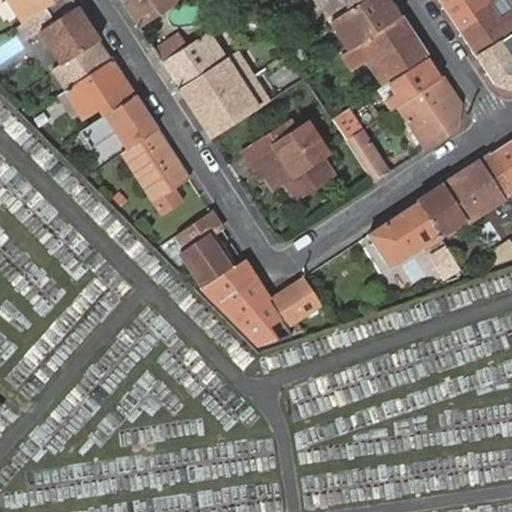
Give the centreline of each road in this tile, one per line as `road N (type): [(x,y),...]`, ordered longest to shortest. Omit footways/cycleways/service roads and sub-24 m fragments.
road 1 (residential): [(95,0),(259,253),(276,267),(496,127)]
road 2 (residential): [(496,127),(414,0)]
